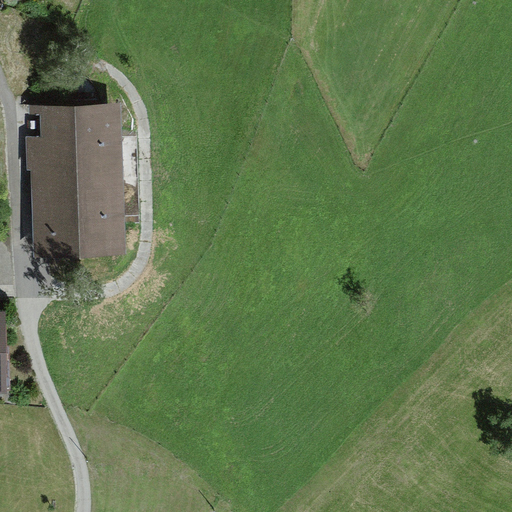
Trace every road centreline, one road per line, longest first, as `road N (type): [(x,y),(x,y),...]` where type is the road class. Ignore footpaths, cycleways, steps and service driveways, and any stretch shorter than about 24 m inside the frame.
road 1 (unclassified): [(83,511),(79,466),(44,380),(29,316),(14,87)]
road 2 (track): [(14,87),(80,48),(105,0)]
